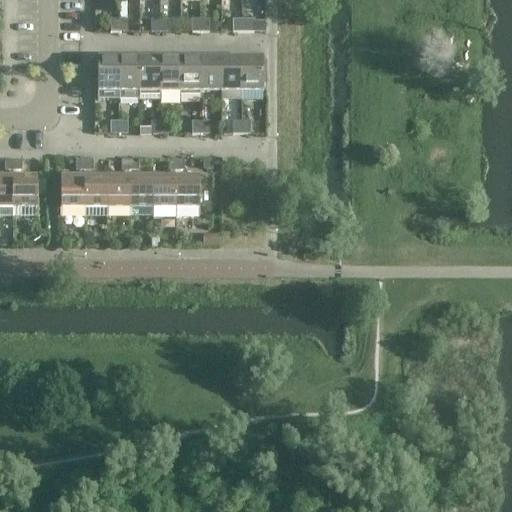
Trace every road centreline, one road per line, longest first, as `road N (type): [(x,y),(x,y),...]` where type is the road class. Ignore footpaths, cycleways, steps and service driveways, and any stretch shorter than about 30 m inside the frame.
road 1 (unknown): [(46,43),(271,45)]
road 2 (residential): [(0,119),(44,119),(47,0)]
